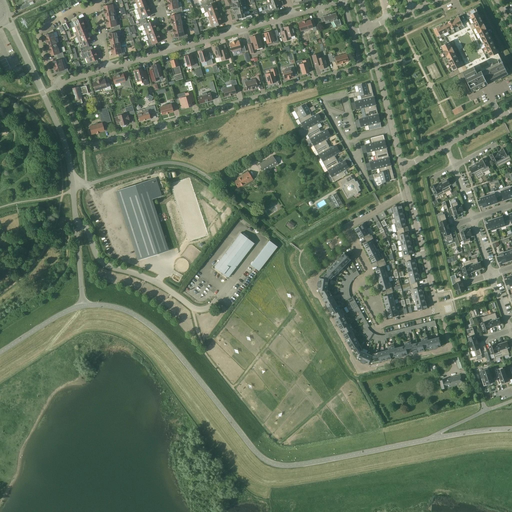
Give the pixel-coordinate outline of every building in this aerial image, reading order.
[(147,5),(144,0),(136,3),(138,8),(136,9),(147,5)] [(231,3),(232,9),(243,7),(242,4),(245,3),(244,1),(241,1),(231,3)] [(280,1),(270,4),(271,7),(265,11),(266,15),(273,12),(272,9),(281,6),(280,1)] [(175,9),(176,12),(182,10),(181,7),(178,8),(177,3),(168,5),(168,7),(169,10),(175,9)] [(204,13),(207,12),(216,8),(215,6),(214,3),(208,5),(207,3),(201,5),(204,13)] [(148,8),(147,5),(136,9),(138,14),(149,10),(148,7),(148,8)] [(216,8),(207,12),(209,17),(207,17),(218,13),(217,11),(216,8)] [(468,12),(465,14),(468,20),(479,14),(476,8),(468,12)] [(150,12),(149,10),(138,14),(140,19),(139,19),(140,22),(146,20),(145,18),(151,15),(150,12)] [(170,19),(171,21),(182,19),(181,14),(182,14),(182,10),(176,12),(177,15),(170,16),(171,19),(170,19)] [(244,12),(234,14),(235,19),(245,17),(245,20),(253,19),(252,15),(244,15),(244,12)] [(209,22),(220,18),(219,16),(218,13),(207,17),(209,22)] [(336,27),(341,25),(339,19),(337,19),(335,13),(331,15),(330,14),(328,15),(328,16),(323,17),(325,23),(333,21),(336,27)] [(450,35),(445,37),(448,43),(449,42),(453,40),(455,45),(458,50),(460,55),(463,60),(465,65),(462,67),(464,71),(474,66),(478,73),(492,66),(490,64),(492,63),(492,62),(501,58),(500,58),(498,54),(498,53),(491,57),(487,59),(485,54),(482,49),(480,44),(477,39),(475,34),(473,30),(470,25),(468,20),(465,14),(459,17),(463,24),(465,28),(460,30),(455,33),(450,35)] [(479,14),(468,20),(470,25),(481,19),(479,14)] [(71,20),(74,27),(83,23),(82,21),(81,18),(77,20),(76,17),(71,20)] [(459,17),(454,19),(460,30),(465,28),(463,24),(459,17)] [(220,18),(209,22),(211,27),(210,28),(211,31),(217,29),(216,26),(222,24),(221,21),(220,18)] [(454,19),(449,21),(455,33),(460,30),(454,19)] [(481,19),(470,25),(473,30),(484,24),(481,19)] [(113,27),(114,29),(120,28),(119,25),(118,25),(117,20),(106,22),(106,25),(107,25),(107,28),(113,27)] [(144,30),(155,26),(154,24),(153,21),(147,23),(146,20),(140,22),(141,26),(142,25),(144,30)] [(313,32),(317,31),(315,24),(312,25),(310,20),(306,21),(302,22),(298,24),(300,31),(304,30),(305,31),(308,30),(308,29),(312,28),(313,32)] [(449,21),(444,24),(450,35),(455,33),(449,21)] [(84,25),(83,23),(74,27),(76,32),(85,28),(84,26),(84,25)] [(444,24),(440,26),(445,37),(450,35),(444,24)] [(484,24),(473,30),(475,34),(486,29),(484,24)] [(293,32),(295,32),(294,29),(293,29),(291,25),(284,28),(285,31),(280,32),(283,42),(290,40),(289,37),(294,36),(293,32)] [(156,28),(155,26),(144,30),(146,35),(157,31),(156,28)] [(440,26),(433,29),(437,37),(442,46),(448,43),(445,37),(440,26)] [(77,37),(87,33),(85,28),(76,32),(78,37),(77,37)] [(120,28),(114,29),(115,32),(109,33),(108,34),(109,37),(108,37),(109,39),(118,37),(121,37),(120,32),(120,28)] [(186,29),(183,30),(173,32),(174,34),(175,37),(178,37),(179,40),(188,37),(187,34),(186,29)] [(486,29),(475,34),(477,39),(489,34),(486,29),(487,29),(486,29)] [(45,38),(46,41),(55,38),(53,30),(48,33),(49,34),(44,35),(45,38)] [(150,39),(159,36),(158,34),(157,31),(146,35),(148,40),(150,39)] [(275,43),(278,42),(276,35),(273,36),(272,31),(264,33),(267,44),(274,41),(275,43)] [(88,36),(87,33),(77,37),(79,42),(90,38),(89,36),(88,36)] [(489,34),(477,39),(480,44),(491,39),(489,34)] [(255,49),(262,47),(259,35),(250,37),(252,44),(248,45),(250,54),(256,52),(255,49)] [(160,38),(159,36),(150,39),(152,44),(149,45),(150,48),(156,47),(155,44),(161,41),(160,38)] [(80,48),(81,51),(86,49),(85,46),(91,43),(90,41),(90,40),(90,38),(79,42),(81,47),(80,48)] [(491,39),(480,44),(482,49),(493,43),(491,39)] [(448,43),(442,46),(444,51),(455,45),(453,40),(449,42),(448,43)] [(241,52),(246,51),(244,44),(240,46),(238,41),(235,42),(235,41),(232,42),(232,43),(229,43),(231,51),(240,49),(241,52)] [(493,43),(482,49),(485,54),(496,48),(493,43)] [(444,51),(446,56),(447,56),(458,50),(455,45),(444,51)] [(221,61),(229,59),(226,49),(222,50),(221,46),(214,48),(217,58),(220,57),(221,61)] [(57,57),(63,56),(61,47),(58,48),(49,51),(49,53),(50,53),(50,56),(57,54),(57,57)] [(123,53),(122,48),(111,50),(111,52),(112,52),(112,55),(118,54),(119,57),(125,56),(124,52),(123,53)] [(496,48),(485,54),(487,59),(491,57),(498,53),(496,48)] [(86,49),(81,51),(82,54),(81,55),(83,59),(85,58),(96,54),(95,52),(94,49),(92,49),(88,51),(86,49)] [(207,66),(213,64),(211,56),(207,58),(205,50),(198,52),(201,63),(206,61),(207,66)] [(458,50),(447,56),(449,61),(460,55),(458,50)] [(97,56),(96,54),(85,58),(87,63),(86,63),(87,67),(93,65),(92,62),(98,59),(97,56)] [(192,68),(198,66),(196,60),(193,61),(191,54),(184,56),(187,67),(191,65),(192,68)] [(320,69),(327,67),(324,57),(320,58),(318,54),(312,56),(315,66),(319,65),(320,69)] [(344,62),(348,61),(346,54),(335,57),(334,54),(328,56),(330,62),(334,61),(333,61),(336,60),(337,65),(341,63),(341,64),(344,63),(344,62)] [(460,55),(449,61),(451,65),(463,60),(460,55)] [(64,59),(63,56),(57,57),(58,60),(52,62),(53,65),(53,67),(64,64),(63,59),(64,59)] [(177,58),(169,61),(175,81),(183,79),(177,58)] [(463,72),(473,92),(508,74),(501,58),(492,62),(492,63),(490,64),(492,66),(478,73),(474,66),(464,71),(463,72)] [(308,68),(310,67),(308,59),(302,61),(303,63),(299,64),(302,74),(309,72),(308,68)] [(463,60),(451,65),(454,70),(457,69),(458,69),(462,67),(465,65),(463,60)] [(157,77),(162,75),(161,71),(162,71),(160,65),(159,65),(159,64),(157,64),(156,63),(154,64),(153,65),(152,66),(153,69),(149,71),(152,81),(158,80),(157,77)] [(66,69),(64,64),(53,67),(54,70),(55,73),(61,71),(62,74),(68,72),(67,69),(66,69)] [(292,72),(295,71),(293,65),(287,66),(288,69),(282,71),(283,75),(282,75),(283,79),(284,79),(285,79),(288,79),(290,78),(293,77),(292,72)] [(136,82),(143,80),(145,85),(149,84),(146,73),(143,73),(141,69),(133,71),(136,82)] [(274,76),(277,75),(275,69),(271,70),(271,73),(265,75),(268,84),(276,82),(274,76)] [(124,86),(131,87),(128,78),(125,79),(123,74),(112,77),(114,84),(121,82),(121,83),(121,84),(122,84),(123,84),(124,84),(124,86)] [(251,90),(254,89),(253,88),(258,87),(257,84),(258,84),(262,83),(260,76),(256,77),(257,79),(247,81),(247,79),(242,81),(243,87),(245,87),(247,90),(251,89),(251,90)] [(105,91),(111,89),(109,83),(106,84),(104,79),(100,81),(100,80),(97,81),(97,82),(92,83),(95,91),(95,92),(99,91),(99,90),(104,88),(105,91)] [(234,88),(237,87),(235,80),(230,82),(232,87),(226,88),(226,87),(221,88),(222,92),(224,92),(225,97),(229,96),(232,95),(235,94),(234,88)] [(354,97),(360,95),(373,92),(370,83),(366,84),(358,86),(359,91),(353,93),(354,97)] [(80,95),(88,93),(86,86),(78,88),(78,87),(72,89),(77,105),(82,103),(80,95)] [(213,98),(217,96),(215,90),(211,91),(212,94),(210,94),(210,93),(206,94),(206,93),(202,94),(202,95),(197,97),(199,104),(212,100),(211,98),(213,97),(213,98)] [(191,92),(185,94),(184,92),(175,95),(178,104),(180,103),(182,108),(185,107),(185,108),(192,106),(191,102),(194,101),(191,92)] [(375,101),(373,92),(360,95),(362,100),(355,102),(356,105),(375,101)] [(153,97),(146,94),(145,97),(148,99),(147,100),(150,102),(153,97)] [(172,107),(175,106),(173,100),(170,101),(171,104),(167,105),(167,104),(163,105),(163,106),(159,107),(162,115),(166,114),(169,113),(173,112),(172,107)] [(377,110),(375,101),(356,105),(357,109),(364,108),(365,113),(377,110)] [(310,112),(310,113),(316,109),(314,106),(308,109),(305,104),(299,108),(295,111),(299,119),(310,112)] [(455,115),(465,110),(462,105),(453,110),(455,115)] [(126,124),(127,124),(126,122),(129,121),(128,116),(130,115),(129,112),(133,111),(132,106),(129,107),(125,108),(127,114),(124,115),(124,114),(118,116),(118,117),(115,117),(117,126),(120,125),(120,126),(121,125),(122,126),(126,125),(126,124)] [(149,114),(156,112),(154,106),(147,108),(147,111),(144,112),(143,109),(136,111),(139,121),(143,120),(146,120),(146,119),(150,118),(149,114)] [(89,129),(90,132),(90,133),(91,132),(91,134),(96,133),(96,134),(100,133),(99,132),(104,131),(102,125),(106,124),(106,123),(111,122),(107,108),(100,110),(101,114),(99,114),(101,123),(98,124),(97,123),(93,124),(93,125),(89,127),(90,128),(89,129)] [(379,118),(377,110),(365,113),(366,118),(360,119),(361,123),(379,118)] [(299,119),(298,119),(303,127),(320,117),(318,114),(313,117),(310,113),(310,112),(299,119)] [(322,120),(320,117),(303,127),(307,135),(319,128),(316,124),(322,120)] [(381,127),(379,118),(361,123),(362,127),(368,125),(369,130),(381,127)] [(307,135),(312,143),(329,133),(327,129),(322,133),(319,128),(307,135)] [(331,136),(329,133),(312,143),(316,151),(328,144),(325,139),(331,136)] [(367,149),(386,144),(383,135),(371,138),(372,143),(366,145),(367,149)] [(330,148),(328,144),(316,151),(321,158),(338,148),(336,145),(330,148)] [(388,153),(386,144),(367,149),(368,152),(374,151),(376,156),(388,153)] [(501,151),(498,152),(504,163),(511,160),(508,155),(510,154),(506,147),(501,150),(501,151)] [(340,152),(338,148),(321,158),(325,166),(337,159),(334,155),(340,152)] [(498,167),(504,163),(498,152),(496,153),(495,153),(490,156),(494,162),(495,162),(498,167)] [(371,166),(390,161),(388,153),(376,156),(377,161),(370,162),(371,166)] [(273,156),(259,164),(264,172),(277,164),(273,156)] [(481,162),(478,164),(483,174),(490,171),(487,166),(489,165),(486,158),(480,161),(481,162)] [(339,164),(337,159),(325,166),(329,174),(347,164),(345,161),(339,164)] [(392,170),(390,161),(371,166),(372,170),(379,168),(380,173),(392,170)] [(348,174),(346,169),(349,167),(347,164),(329,174),(334,182),(346,175),(348,174)] [(484,176),(483,174),(478,164),(470,167),(472,173),(474,172),(477,179),(484,176)] [(390,180),(394,179),(392,170),(380,173),(374,175),(375,178),(377,178),(379,183),(382,182),(383,182),(390,181),(390,180)] [(248,171),(237,178),(238,179),(234,182),(237,188),(244,184),(245,185),(253,180),(248,171)] [(168,251),(152,199),(162,196),(156,178),(115,191),(138,261),(168,251)] [(356,182),(354,179),(348,182),(346,178),(340,182),(343,187),(342,188),(348,198),(354,194),(354,196),(359,193),(358,192),(361,190),(359,186),(360,186),(357,181),(356,182)] [(448,179),(439,183),(445,194),(452,190),(449,185),(450,185),(448,179)] [(438,197),(445,194),(439,183),(437,185),(436,184),(431,187),(435,194),(436,193),(438,197)] [(300,198),(308,193),(308,192),(310,191),(313,196),(319,192),(314,185),(308,189),(309,189),(307,190),(304,185),(291,193),(295,201),(297,200),(297,201),(300,199),(300,198)] [(504,201),(509,199),(505,187),(500,189),(500,190),(497,191),(499,197),(502,196),(504,201)] [(489,192),(490,195),(493,204),(498,203),(496,197),(499,197),(497,191),(494,192),(494,191),(489,192)] [(268,203),(276,199),(272,193),(265,198),(268,203)] [(343,204),(336,193),(330,197),(336,208),(343,204)] [(493,204),(490,195),(485,196),(488,206),(493,204)] [(483,208),(488,206),(485,196),(480,198),(481,200),(478,201),(480,207),(483,206),(483,208)] [(449,209),(452,216),(455,215),(461,213),(460,212),(464,211),(462,206),(459,207),(457,202),(451,204),(452,208),(449,209)] [(391,207),(393,213),(403,210),(401,205),(397,206),(396,205),(395,205),(394,205),(391,207)] [(440,226),(441,229),(449,227),(448,224),(447,224),(446,221),(447,221),(444,214),(439,216),(441,222),(440,223),(441,226),(440,226)] [(503,216),(498,218),(501,227),(506,226),(506,227),(509,226),(507,220),(504,221),(503,216)] [(498,218),(493,219),(496,229),(501,227),(498,218)] [(496,229),(493,219),(488,221),(489,223),(486,224),(487,230),(490,229),(491,231),(496,229)] [(396,232),(404,230),(403,227),(407,226),(405,221),(396,223),(398,231),(396,232)] [(357,233),(358,233),(366,228),(367,228),(368,228),(365,223),(364,223),(363,223),(358,225),(359,226),(355,228),(355,229),(357,233)] [(449,227),(441,229),(442,232),(443,232),(444,236),(445,235),(447,242),(453,240),(451,233),(450,233),(449,230),(450,230),(449,227)] [(363,236),(365,239),(372,235),(371,236),(367,228),(366,228),(358,233),(358,234),(360,238),(361,238),(363,236)] [(405,233),(404,230),(396,232),(399,240),(410,238),(408,232),(405,233)] [(469,237),(472,236),(470,230),(467,231),(467,230),(461,232),(461,233),(458,234),(460,241),(463,240),(465,244),(470,242),(469,237)] [(228,278),(254,244),(240,233),(214,267),(228,278)] [(376,244),(372,235),(365,239),(366,242),(364,243),(363,244),(364,244),(366,248),(366,249),(376,244)] [(259,271),(277,247),(269,241),(251,265),(259,271)] [(368,253),(368,254),(377,249),(375,244),(376,244),(366,249),(368,253)] [(414,254),(412,248),(401,251),(403,259),(411,257),(410,254),(414,254)] [(380,254),(380,253),(377,249),(368,254),(369,254),(371,258),(380,254)] [(502,264),(507,262),(504,252),(499,254),(500,256),(497,257),(499,262),(502,261),(502,264)] [(342,255),(340,257),(347,264),(347,263),(350,260),(351,259),(350,259),(345,253),(344,254),(342,255)] [(376,262),(378,265),(385,262),(381,253),(380,253),(380,254),(371,258),(371,259),(373,263),(374,263),(376,262)] [(346,264),(347,264),(340,257),(338,259),(337,261),(336,261),(343,268),(343,267),(346,264)] [(412,260),(411,257),(403,259),(403,260),(405,259),(407,267),(409,267),(416,265),(415,259),(412,260)] [(477,258),(470,260),(473,271),(482,268),(480,262),(478,263),(477,258)] [(473,271),(470,260),(462,263),(464,267),(462,268),(465,275),(471,273),(470,272),(473,271)] [(333,265),(332,265),(339,272),(339,271),(342,268),(343,268),(336,261),(336,262),(333,265)] [(388,271),(385,262),(378,265),(379,268),(376,269),(376,270),(377,274),(388,271)] [(329,269),(328,269),(335,276),(335,275),(338,272),(339,272),(332,265),(332,266),(329,269)] [(334,276),(335,276),(328,269),(328,270),(329,270),(322,278),(320,278),(329,279),(331,280),(334,276)] [(419,275),(418,270),(409,272),(408,272),(409,278),(408,278),(419,275)] [(379,279),(379,280),(389,277),(387,272),(388,271),(377,274),(377,275),(379,279)] [(420,281),(419,275),(408,278),(410,287),(418,285),(417,282),(420,281)] [(390,282),(389,277),(379,280),(380,284),(380,285),(390,282)] [(459,293),(464,291),(463,288),(464,288),(462,282),(461,282),(460,278),(455,280),(456,284),(455,285),(457,290),(458,290),(459,293)] [(385,289),(386,293),(393,291),(390,282),(380,285),(381,285),(382,290),(383,290),(382,290),(385,289)] [(418,288),(418,285),(410,287),(412,295),(423,292),(422,287),(418,288)] [(324,299),(324,300),(332,295),(329,290),(328,290),(319,289),(320,290),(325,299),(324,299)] [(385,301),(385,302),(395,299),(393,291),(386,293),(387,295),(384,296),(384,297),(385,301)] [(327,304),(327,305),(335,300),(332,295),(324,300),(327,304)] [(335,300),(327,305),(328,305),(328,304),(329,306),(328,306),(329,307),(328,307),(330,309),(338,305),(337,305),(335,300)] [(427,308),(426,303),(416,305),(417,311),(423,310),(423,309),(427,308)] [(338,305),(330,309),(332,314),(340,310),(338,305)] [(335,319),(347,313),(344,308),(342,309),(341,309),(340,310),(332,314),(333,315),(333,314),(334,314),(337,318),(336,319),(335,319)] [(338,324),(348,319),(346,320),(346,319),(346,320),(343,315),(347,313),(335,319),(336,320),(338,324)] [(495,313),(488,315),(492,327),(501,324),(499,318),(497,319),(495,313)] [(492,327),(488,315),(481,317),(483,323),(481,324),(484,331),(490,329),(489,328),(492,327)] [(350,324),(348,319),(338,324),(338,325),(341,329),(341,330),(342,329),(351,324),(350,324)] [(344,334),(353,329),(353,328),(351,324),(342,329),(345,333),(344,334)] [(469,341),(470,344),(477,342),(476,339),(475,336),(473,327),(467,329),(469,337),(469,338),(470,341),(469,341)] [(347,339),(355,335),(354,334),(352,330),(354,329),(353,329),(344,334),(344,335),(346,339),(347,339)] [(355,335),(347,339),(347,340),(347,339),(348,339),(349,340),(348,341),(348,342),(349,344),(357,340),(357,339),(355,335)] [(430,349),(427,336),(421,338),(425,350),(424,349),(429,347),(430,348),(430,349)] [(427,336),(430,349),(431,349),(433,348),(434,348),(434,349),(435,349),(436,349),(433,338),(433,339),(428,340),(428,339),(428,338),(427,336)] [(424,350),(425,350),(421,338),(422,341),(417,343),(417,341),(416,341),(419,352),(419,351),(424,350)] [(358,340),(357,340),(349,344),(352,349),(360,345),(360,344),(358,340)] [(413,353),(410,340),(405,342),(408,354),(408,353),(413,352),(413,353)] [(419,352),(416,341),(411,342),(410,340),(413,353),(414,353),(419,352)] [(507,341),(498,344),(502,357),(509,354),(507,348),(509,347),(507,341)] [(478,345),(477,342),(470,344),(471,347),(472,347),(473,351),(474,350),(476,356),(482,355),(480,348),(479,348),(478,345)] [(394,344),(388,346),(391,358),(392,358),(391,358),(391,357),(396,356),(397,357),(394,344)] [(394,344),(397,357),(402,356),(400,347),(395,348),(395,347),(394,346),(394,344)] [(495,359),(502,357),(498,344),(495,345),(489,347),(492,354),(493,353),(495,359)] [(360,345),(352,349),(354,349),(359,358),(362,351),(363,349),(360,345)] [(363,362),(363,363),(367,353),(362,351),(359,358),(358,359),(359,359),(361,360),(361,361),(362,362),(363,362)] [(373,354),(372,355),(369,364),(370,362),(380,360),(380,361),(378,352),(373,354)] [(372,355),(367,353),(368,353),(367,353),(363,363),(364,363),(365,363),(366,363),(368,363),(368,364),(369,364),(372,355)] [(459,369),(465,367),(462,356),(455,358),(459,369)] [(499,385),(505,383),(505,382),(508,381),(504,369),(498,371),(500,377),(497,378),(499,385)] [(484,386),(490,384),(490,383),(493,382),(489,370),(483,372),(485,378),(482,379),(484,386)] [(440,381),(442,388),(463,383),(461,375),(445,379),(440,381)]
